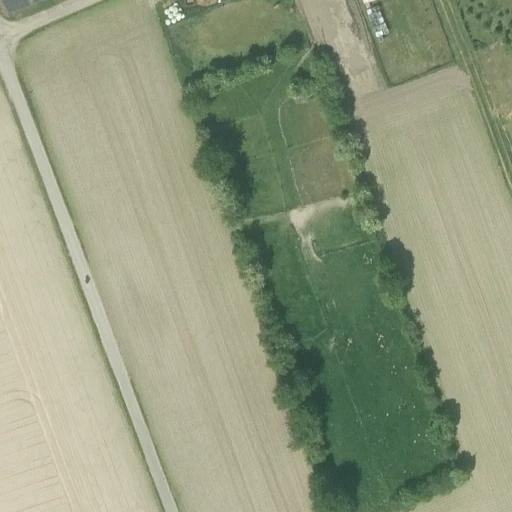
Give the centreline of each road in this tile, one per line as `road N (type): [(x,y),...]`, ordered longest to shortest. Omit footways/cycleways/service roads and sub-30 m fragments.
road 1 (unclassified): [(169,511),(0,51)]
road 2 (track): [(511,191),(440,0)]
